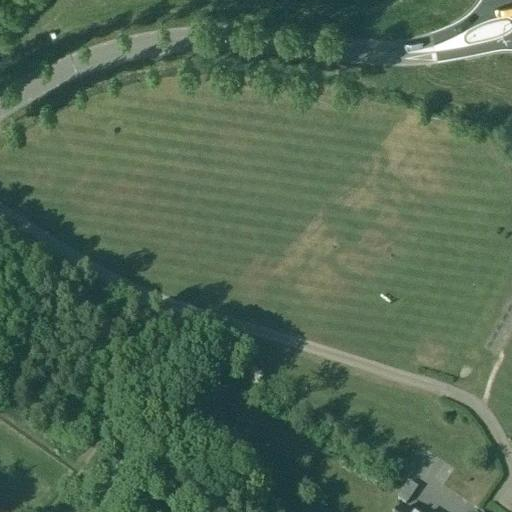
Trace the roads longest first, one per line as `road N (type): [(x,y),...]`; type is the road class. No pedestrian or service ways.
road 1 (residential): [(511,462),(472,404),(139,293),(0,207)]
road 2 (tertiary): [(0,106),(46,79),(127,50),(257,42),(384,55),(444,49),(511,24)]
road 3 (track): [(47,511),(67,470),(0,423)]
